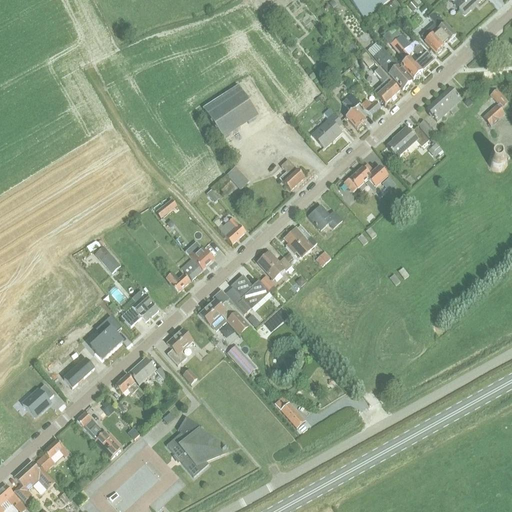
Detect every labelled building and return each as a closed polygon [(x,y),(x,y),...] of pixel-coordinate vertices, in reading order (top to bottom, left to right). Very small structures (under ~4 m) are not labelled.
[(347,0),(364,21),(390,0),(347,0)] [(460,0),(453,6),(464,18),(482,0),(460,0)] [(412,3),(407,8),(411,12),(416,7),(412,3)] [(425,43),(424,44),(435,56),(436,55),(438,55),(441,52),(442,50),(444,48),(443,47),(446,44),(447,45),(455,37),(434,13),(428,19),(434,26),(421,38),(425,43)] [(401,37),(395,43),(403,53),(410,47),(401,37)] [(289,39),(283,44),(290,54),(296,49),(289,39)] [(403,53),(395,43),(390,47),(403,62),(405,61),(406,63),(400,68),(412,82),(414,81),(415,82),(419,79),(418,77),(422,74),(419,71),(415,66),(409,60),(403,53)] [(419,71),(422,74),(433,63),(419,47),(417,49),(416,49),(412,52),(421,61),(415,66),(419,71)] [(407,87),(411,84),(382,52),(373,60),(389,76),(388,77),(402,92),(403,91),(405,91),(408,89),(407,87)] [(374,65),(365,54),(360,58),(368,69),(374,65)] [(399,94),(383,77),(378,71),(374,74),(381,82),(380,82),(383,85),(373,95),(385,108),(399,94)] [(337,88),(343,83),(337,75),(330,80),(337,88)] [(222,142),(231,136),(257,119),(238,88),(203,111),(222,142)] [(461,102),(459,100),(450,91),(439,101),(450,113),(461,102)] [(362,128),(366,124),(354,110),(359,105),(350,97),(342,105),(349,113),(350,112),(351,114),(345,120),(357,132),(358,131),(359,132),(363,128),(362,128)] [(450,113),(439,101),(427,112),(437,124),(450,113)] [(368,104),(366,106),(362,110),(371,119),(381,111),(374,104),(371,108),(368,104)] [(329,123),(312,139),(323,150),(334,140),(333,139),(337,136),(339,134),(336,131),(341,126),(332,116),(328,112),(323,116),(327,121),(329,123)] [(430,139),(433,136),(434,136),(424,123),(419,127),(430,139)] [(411,134),(407,130),(387,149),(397,160),(416,144),(421,150),(428,143),(416,130),(411,134)] [(492,157),(489,160),(488,163),(488,166),(490,169),(492,172),(495,173),(498,174),(502,173),(504,171),(506,169),(508,166),(508,163),(507,160),(504,157),(501,155),(498,155),(495,155),(492,157)] [(290,194),(304,180),(288,163),(281,169),(286,175),(279,182),(290,194)] [(375,189),(387,178),(379,169),(371,176),(370,174),(372,172),(367,167),(363,171),(362,170),(349,182),(348,181),(343,186),(348,191),(349,191),(352,195),(357,191),(367,181),(375,189)] [(240,192),(249,184),(235,169),(226,177),(240,192)] [(388,179),(382,184),(388,191),(394,186),(388,179)] [(211,192),(206,196),(210,201),(215,196),(211,192)] [(163,208),(155,215),(161,221),(169,215),(163,208)] [(342,223),(333,214),(329,218),(320,209),(308,220),(320,233),(328,226),(333,231),(342,223)] [(232,246),(245,235),(232,221),(223,230),(221,228),(217,231),(232,246)] [(371,229),(365,233),(371,241),(377,237),(371,229)] [(312,250),(316,246),(309,238),(306,242),(307,243),(306,244),(295,232),(284,241),(289,246),(286,249),(293,256),(295,253),(300,259),(307,252),(307,253),(311,250),(312,250)] [(362,236),(356,240),(362,248),(368,245),(362,236)] [(192,254),(188,259),(190,262),(201,274),(214,262),(207,254),(206,255),(202,252),(196,245),(189,251),(192,254)] [(104,250),(96,257),(100,263),(111,276),(120,268),(104,250)] [(322,268),(330,260),(324,254),(316,262),(322,268)] [(291,269),(284,261),(278,266),(269,255),(258,265),(272,282),(284,272),(286,274),(291,269)] [(288,255),(284,260),(288,264),(292,259),(288,255)] [(201,274),(190,262),(180,271),(191,283),(201,274)] [(403,270),(398,274),(404,282),(409,278),(403,270)] [(165,282),(169,287),(177,295),(189,284),(183,277),(177,283),(171,276),(165,282)] [(394,276),(389,280),(395,289),(400,285),(394,276)] [(232,291),(225,297),(228,301),(242,317),(245,314),(249,310),(248,309),(266,292),(258,283),(258,284),(259,285),(253,290),(243,278),(231,289),(232,291)] [(266,278),(260,284),(268,293),(274,287),(266,278)] [(301,279),(297,282),(297,286),(300,289),(306,285),(301,279)] [(131,309),(121,319),(130,329),(141,320),(145,325),(158,313),(151,305),(152,305),(145,297),(141,293),(132,301),(136,305),(131,309)] [(249,328),(239,317),(236,314),(236,315),(225,304),(220,308),(215,302),(199,316),(210,328),(216,334),(227,324),(239,337),(249,328)] [(252,317),(247,322),(251,326),(256,322),(252,317)] [(102,339),(91,349),(102,361),(122,343),(115,336),(121,331),(110,319),(100,327),(107,335),(102,339)] [(193,344),(182,332),(167,346),(172,352),(167,357),(177,368),(187,360),(181,354),(193,344)] [(138,387),(155,372),(145,361),(128,376),(138,387)] [(63,382),(72,391),(94,371),(86,362),(63,382)] [(163,382),(167,377),(161,370),(156,374),(163,382)] [(197,381),(189,372),(183,378),(191,387),(197,381)] [(140,399),(143,396),(126,378),(115,388),(122,396),(127,392),(132,397),(135,394),(140,399)] [(44,388),(22,408),(34,420),(51,405),(48,402),(53,398),(44,388)] [(283,399),(274,406),(296,431),(304,424),(283,399)] [(123,415),(127,412),(119,404),(116,408),(123,415)] [(111,406),(103,414),(108,418),(116,411),(111,406)] [(85,415),(76,423),(94,443),(111,462),(122,452),(119,449),(121,447),(110,435),(108,437),(105,433),(103,435),(85,415)] [(167,426),(174,419),(170,415),(163,421),(167,426)] [(180,436),(166,448),(177,461),(194,480),(208,467),(205,463),(225,455),(224,454),(223,455),(223,453),(226,452),(223,450),(224,448),(225,449),(225,448),(199,432),(202,429),(185,420),(178,433),(180,436)] [(64,460),(68,456),(62,450),(62,449),(56,443),(43,454),(45,456),(36,464),(37,465),(45,474),(62,458),(64,460)] [(45,474),(37,465),(33,468),(31,465),(15,480),(23,489),(16,496),(24,504),(28,501),(31,498),(27,492),(38,482),(47,492),(54,484),(45,475),(45,474)] [(0,511),(2,511),(13,503),(16,506),(14,508),(18,511),(24,511),(26,510),(19,503),(5,489),(0,493),(0,511)] [(63,495),(58,499),(64,506),(69,501),(63,495)]
